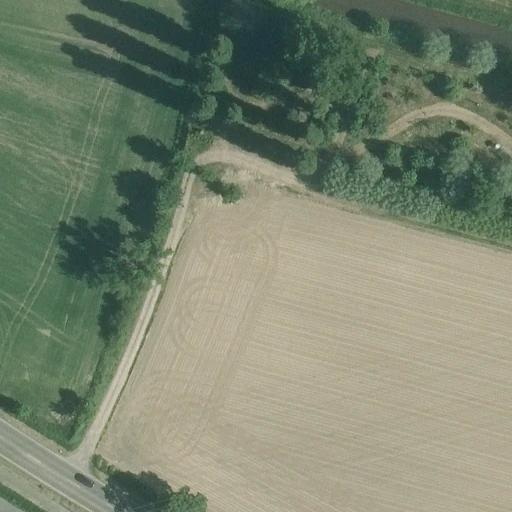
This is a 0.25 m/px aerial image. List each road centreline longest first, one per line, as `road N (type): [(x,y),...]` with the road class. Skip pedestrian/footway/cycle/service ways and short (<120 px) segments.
road 1 (track): [(67,478),(131,346),(163,232),(216,177),(312,187),(511,240)]
road 2 (primary): [(0,433),(126,511)]
